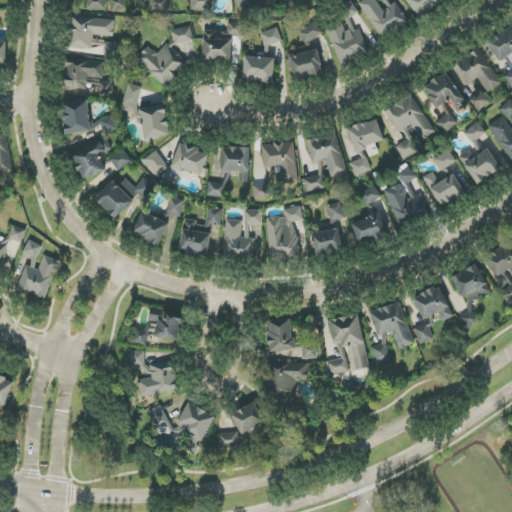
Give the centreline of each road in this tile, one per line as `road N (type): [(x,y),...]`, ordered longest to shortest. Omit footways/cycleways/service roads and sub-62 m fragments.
road 1 (residential): [(511,204),(418,261),(338,290),(214,296),(155,282),(87,238),(42,172),(30,99),(40,0)]
road 2 (secondary): [(511,353),(418,420),(307,470),(185,495),(0,487)]
road 3 (residential): [(502,0),(396,79),(340,108),(270,120),(209,108)]
road 4 (secondary): [(263,511),(396,464),(511,392)]
road 5 (residential): [(57,511),(70,380),(125,269)]
road 6 (residential): [(104,253),(40,389),(29,491)]
road 7 (residential): [(214,296),(206,365),(218,387),(237,377),(245,297)]
